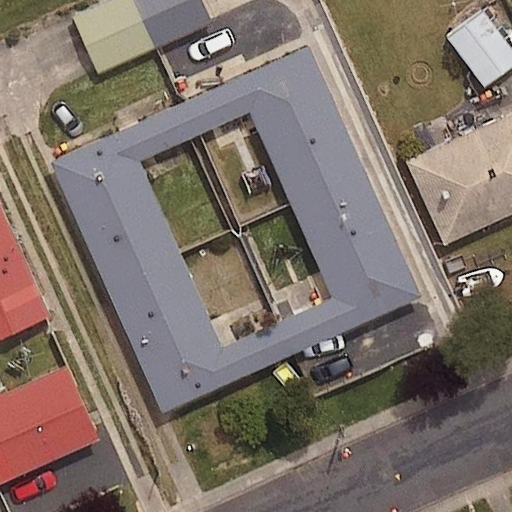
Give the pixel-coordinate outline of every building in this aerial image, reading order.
[(210,9),(205,0),(90,0),(73,8),(99,62),(210,9)] [(511,53),(511,42),(480,0),(446,27),(483,76),(511,53)] [(419,281),(307,32),(49,148),(161,397),(419,281)] [(511,199),(511,98),(405,146),(442,230),(511,199)] [(0,322),(46,302),(0,201),(0,322)] [(0,467),(95,425),(62,352),(0,380),(0,467)]
